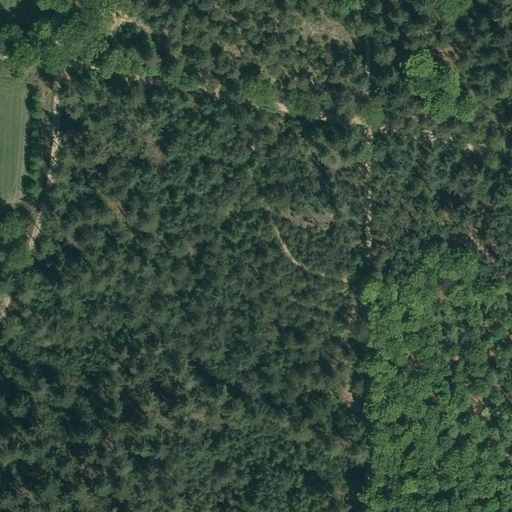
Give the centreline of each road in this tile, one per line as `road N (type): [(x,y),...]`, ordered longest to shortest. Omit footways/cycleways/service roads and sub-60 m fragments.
road 1 (track): [(59,40),(52,206),(0,331)]
road 2 (track): [(263,103),(58,60),(0,58)]
road 3 (track): [(364,125),(511,150)]
